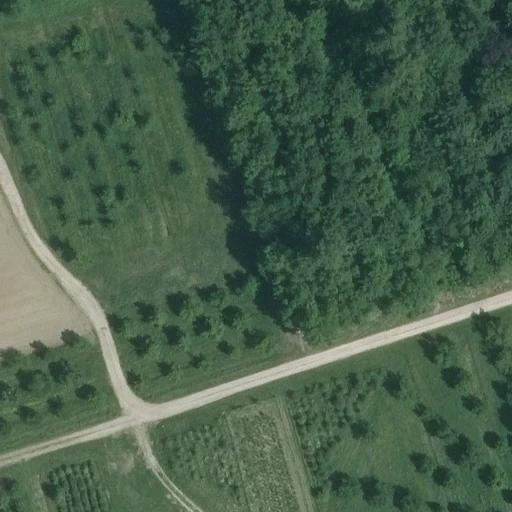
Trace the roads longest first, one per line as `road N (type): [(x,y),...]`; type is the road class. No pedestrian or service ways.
road 1 (track): [(511,298),(0,464)]
road 2 (track): [(197,511),(153,466),(99,324),(37,249),(0,170)]
